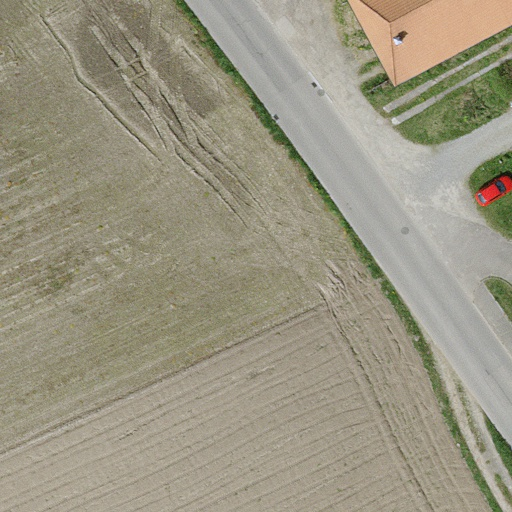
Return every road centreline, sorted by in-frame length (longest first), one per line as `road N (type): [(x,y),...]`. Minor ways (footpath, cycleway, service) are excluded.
road 1 (unclassified): [(214,0),(511,407)]
road 2 (track): [(463,341),(466,403),(511,504)]
